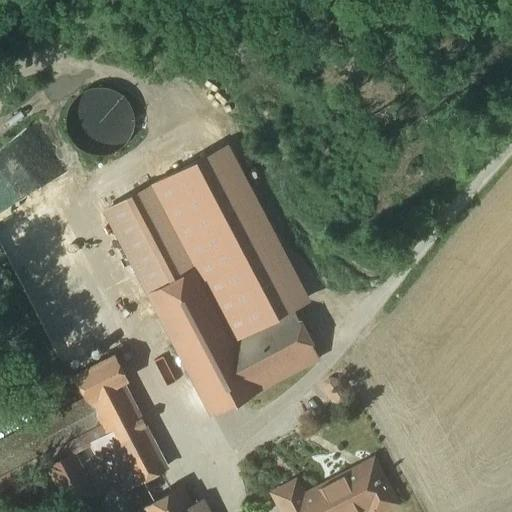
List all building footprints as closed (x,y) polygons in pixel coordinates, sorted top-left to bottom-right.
[(132,134),(134,121),(131,108),(123,97),(112,90),(99,87),(86,90),(75,98),(68,109),(65,122),(68,135),(76,146),(87,153),(101,156),(114,153),(124,145),(132,134)] [(310,300),(227,143),(102,209),(212,416),(320,359),(293,309),(310,300)] [(0,215),(2,225),(42,216),(38,202),(61,196),(56,177),(65,175),(60,154),(1,168),(1,170),(0,170),(0,215)] [(126,381),(113,356),(74,376),(86,399),(0,443),(0,476),(99,426),(103,434),(89,442),(116,493),(166,467),(122,383),(126,381)] [(345,393),(335,380),(330,379),(324,383),(323,388),(333,402),(338,402),(344,398),(345,393)] [(72,454),(48,466),(70,508),(94,496),(72,454)] [(373,461),(302,497),(295,483),(274,493),(283,511),(359,511),(369,507),(371,511),(378,511),(395,503),(373,461)] [(194,511),(181,487),(139,509),(140,511),(194,511)]
